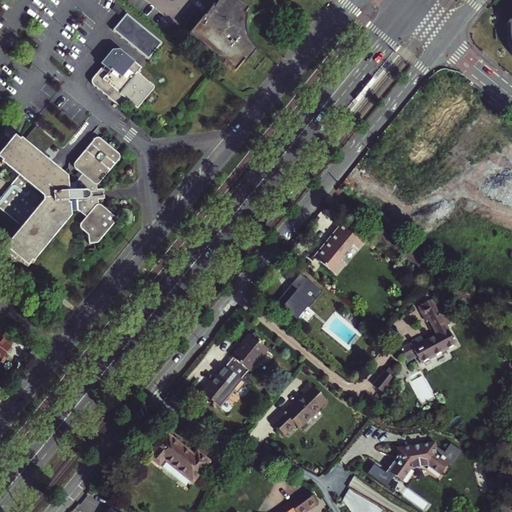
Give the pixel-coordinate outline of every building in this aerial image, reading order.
[(216,55),(215,57),(234,70),(243,60),(245,62),(255,50),(252,47),(248,41),(245,31),(244,24),(245,19),(246,15),(243,13),(247,8),(234,0),(218,0),(214,8),(215,13),(207,17),(205,15),(189,33),(216,55)] [(100,69),(88,83),(119,108),(125,101),(136,109),(155,87),(137,72),(141,68),(119,50),(111,51),(102,63),(106,65),(101,70),(100,69)] [(479,111),(453,90),(387,169),(413,191),(444,153),(448,149),(479,111)] [(16,142),(13,139),(0,153),(0,166),(13,178),(0,193),(0,214),(19,230),(6,244),(8,246),(4,251),(25,269),(30,263),(31,265),(63,226),(62,218),(68,217),(77,225),(71,233),(70,235),(71,237),(73,239),(75,236),(80,240),(82,251),(88,250),(90,249),(93,247),(96,244),(116,220),(95,204),(95,199),(100,199),(99,188),(94,189),(94,184),(119,154),(97,135),(71,167),(80,174),(72,183),(64,184),(64,178),(22,143),(18,140),(16,142)] [(352,245),(358,250),(365,241),(342,223),(313,258),(322,264),(336,276),(345,265),(340,261),(352,245)] [(422,339),(410,345),(415,354),(421,364),(455,345),(445,326),(449,325),(442,313),(439,314),(432,301),(418,309),(426,323),(430,321),(437,335),(424,342),(422,339)] [(2,338),(11,345),(16,338),(6,332),(4,335),(2,338)] [(5,356),(12,346),(11,345),(2,338),(0,336),(0,363),(2,361),(5,356)] [(223,368),(239,380),(244,374),(246,370),(248,372),(265,350),(248,336),(230,357),(230,358),(223,368)] [(410,345),(402,350),(407,359),(415,354),(410,345)] [(391,367),(387,372),(394,378),(398,373),(391,367)] [(231,388),(239,380),(223,368),(216,376),(214,376),(199,394),(217,409),(233,390),(231,388)] [(385,370),(369,388),(380,398),(396,380),(394,378),(387,372),(385,370)] [(326,402),(309,384),(302,392),(305,395),(286,414),(283,410),(271,422),(285,436),(295,426),(298,429),(326,402)] [(154,466),(170,437),(168,435),(147,460),(154,466)] [(195,456),(170,437),(154,466),(158,470),(163,464),(191,486),(210,462),(198,452),(195,456)] [(396,449),(398,461),(390,473),(402,481),(410,469),(428,467),(441,476),(449,464),(437,456),(435,444),(396,449)] [(303,511),(317,501),(307,488),(288,503),(295,511),(303,511)] [(295,511),(288,503),(276,511),(295,511)]
